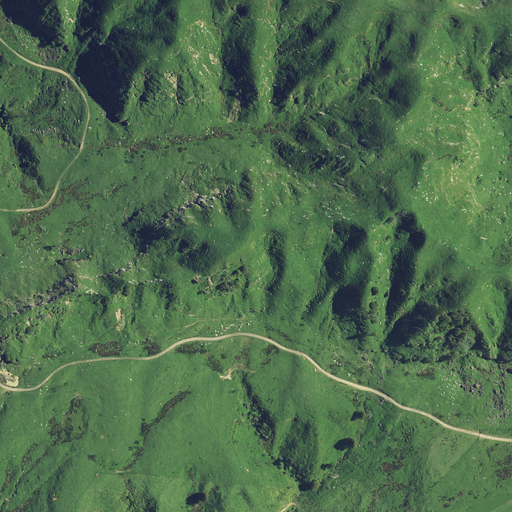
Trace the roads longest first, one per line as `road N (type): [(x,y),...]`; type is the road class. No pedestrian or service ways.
road 1 (track): [(511,440),(333,375),(255,330),(178,335),(157,353),(75,360),(31,385),(0,381)]
road 2 (track): [(0,212),(56,202),(87,136),(79,86),(0,34)]
